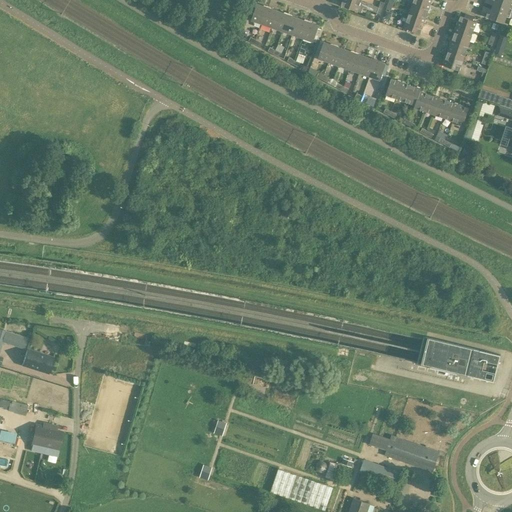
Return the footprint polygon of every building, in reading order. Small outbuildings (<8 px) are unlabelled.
[(365,3),(361,1),(357,0),(342,0),(341,5),(357,11),(359,6),(363,8),(365,3)] [(406,0),(407,0),(413,2),(411,8),(427,13),(430,4),(419,0),(406,0)] [(485,0),(485,2),(493,5),(492,7),(511,13),(511,9),(511,8),(509,8),(511,2),(505,0),(485,0)] [(253,13),(251,20),(262,24),(267,7),(257,3),(253,13)] [(482,12),(487,13),(486,16),(504,23),(506,16),(509,18),(511,13),(492,7),(491,9),(484,6),(482,12)] [(272,27),(278,11),(267,7),(262,24),(272,27)] [(409,13),(403,11),(401,15),(424,23),(427,13),(411,8),(409,13)] [(282,31),(288,14),(278,11),(272,27),(282,31)] [(292,34),(298,18),(288,14),(282,31),(292,34)] [(400,19),(406,21),(404,27),(420,33),(424,23),(401,15),(400,19)] [(476,22),(460,16),(457,26),(473,32),(476,22)] [(302,38),(308,21),(298,18),(292,34),(302,38)] [(313,42),(319,25),(308,21),(302,38),(313,42)] [(453,36),(470,41),(473,32),(457,26),(453,36)] [(499,33),(495,55),(502,56),(506,34),(499,33)] [(450,45),(466,51),(470,41),(453,36),(450,45)] [(318,58),(329,62),(335,46),(324,42),(318,58)] [(446,55),(463,61),(466,51),(450,45),(446,55)] [(339,66),(345,49),(335,46),(329,62),(339,66)] [(349,69),(355,53),(345,49),(339,66),(349,69)] [(359,73),(365,56),(355,53),(349,69),(359,73)] [(303,63),(305,57),(299,54),(296,60),(303,63)] [(443,65),(459,71),(463,61),(446,55),(443,65)] [(370,76),(375,60),(365,56),(359,73),(370,76)] [(380,80),(386,63),(375,60),(370,76),(380,80)] [(387,90),(386,95),(396,98),(401,82),(391,78),(387,90)] [(405,102),(411,85),(401,82),(396,98),(405,102)] [(420,91),(421,89),(411,85),(405,102),(415,105),(420,91)] [(415,105),(414,107),(424,111),(430,94),(420,91),(415,105)] [(434,114),(439,98),(430,94),(424,111),(434,114)] [(511,99),(503,96),(500,105),(511,109),(511,99)] [(443,117),(449,101),(439,98),(434,114),(443,117)] [(453,121),(459,104),(449,101),(443,117),(453,121)] [(471,121),(465,138),(467,139),(475,142),(477,142),(483,125),(481,124),(484,113),(491,115),(494,107),(477,101),(471,121)] [(463,124),(469,108),(459,104),(453,121),(463,124)] [(511,110),(499,106),(496,115),(511,120),(511,110)] [(467,164),(464,157),(458,160),(462,167),(467,164)] [(284,206),(280,217),(287,219),(290,208),(284,206)] [(30,339),(5,330),(2,338),(28,346),(30,339)] [(501,354),(424,336),(422,343),(419,357),(417,363),(494,381),(501,354)] [(48,373),(54,357),(27,348),(22,365),(48,373)] [(7,410),(25,416),(28,405),(11,401),(11,403),(0,399),(0,406),(8,409),(7,410)] [(217,419),(213,432),(222,434),(226,421),(217,419)] [(30,451),(57,457),(63,432),(49,429),(50,428),(36,425),(30,451)] [(385,455),(433,472),(440,452),(391,435),(385,455)] [(333,478),(338,463),(330,460),(328,463),(319,460),(316,469),(325,472),(324,475),(333,478)] [(401,472),(364,460),(360,472),(397,485),(401,472)] [(206,480),(210,467),(203,465),(199,478),(206,480)] [(333,487),(278,468),(270,491),(325,510),(333,487)] [(367,511),(370,503),(354,498),(349,511),(367,511)]
